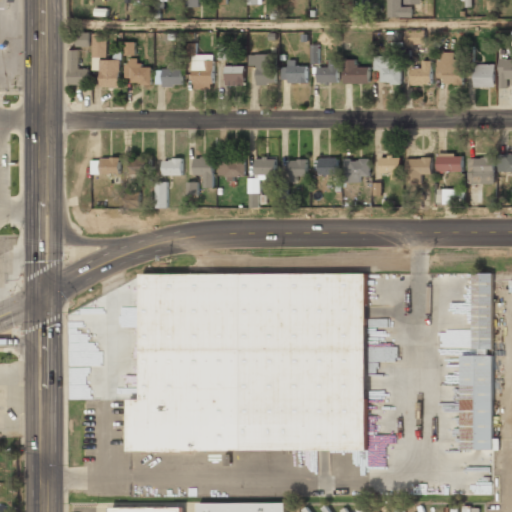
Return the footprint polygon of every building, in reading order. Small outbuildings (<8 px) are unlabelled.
[(127,0),(128,4),(157,4),(157,8),(169,8),(168,0),(127,0)] [(390,0),(390,16),(411,16),(411,8),(400,8),(400,0),(390,0)] [(426,29),(406,30),(406,45),(426,44),(426,29)] [(91,46),(92,32),(78,32),(78,46),(91,46)] [(93,35),(93,58),(107,58),(107,35),(93,35)] [(126,55),(136,55),(136,41),(126,42),(126,55)] [(219,44),(219,59),(229,59),(229,44),(219,44)] [(90,84),(90,68),(79,68),(79,50),(69,50),(69,84),(90,84)] [(463,84),(463,64),(457,64),(457,53),(439,53),(439,84),(463,84)] [(194,55),(194,88),(213,88),(213,55),(194,55)] [(250,65),(257,65),(257,84),(276,84),(276,55),(250,55),(250,65)] [(390,57),(375,57),(375,71),(381,71),(381,83),(403,83),(403,66),(390,66),(390,57)] [(121,87),(121,58),(101,58),(101,87),(121,87)] [(141,58),(127,58),(127,84),(153,84),(153,66),(141,66),(141,58)] [(499,86),(511,86),(511,59),(499,59),(499,86)] [(339,83),(339,60),(329,60),(329,67),(317,67),(317,83),(339,83)] [(345,83),(370,83),(370,66),(356,66),(356,60),(345,60),(345,83)] [(433,84),(433,60),(422,60),(422,68),(411,68),(411,84),(433,84)] [(307,64),(287,64),(287,82),(307,82),(307,64)] [(474,87),(496,87),(496,64),(474,64),(474,87)] [(184,66),(158,66),(158,84),(184,84),(184,66)] [(225,86),(245,86),(245,66),(225,66),(225,86)] [(438,171),(465,171),(465,154),(438,154),(438,171)] [(499,172),(511,172),(511,154),(499,154),(499,172)] [(131,172),(148,172),(148,156),(131,156),(131,172)] [(205,175),(205,187),(214,187),(214,156),(194,156),(194,175),(205,175)] [(400,156),(381,156),(381,173),(400,173),(400,156)] [(495,156),(472,156),(472,172),(495,172),(495,156)] [(164,174),(183,174),(183,157),(164,157),(164,174)] [(277,157),(256,157),(256,175),(277,175),(277,157)] [(339,175),(339,157),(319,157),(319,175),(339,175)] [(433,174),(433,157),(408,157),(408,183),(422,183),(422,174),(433,174)] [(92,158),(92,174),(121,174),(121,158),(92,158)] [(246,175),(246,159),(219,159),(219,175),(246,175)] [(288,159),(288,176),(309,176),(309,159),(288,159)] [(370,159),(345,159),(345,180),(370,180),(370,159)] [(188,194),(199,195),(199,182),(188,182),(188,194)] [(167,183),(157,183),(157,206),(167,206),(167,183)] [(465,189),(438,189),(438,204),(465,204),(465,189)] [(481,189),(470,189),(470,203),(481,202),(481,189)] [(494,273),(473,273),(474,349),(495,349),(494,273)] [(143,274),(143,399),(131,399),(131,450),(369,450),(369,350),(385,350),(385,332),(369,332),(369,274),(143,274)] [(495,438),(494,355),(462,355),(462,450),(501,450),(501,438),(495,438)] [(385,468),(402,467),(401,450),(380,450),(380,455),(385,455),(385,468)] [(287,511),(287,503),(200,502),(199,511),(287,511)]
